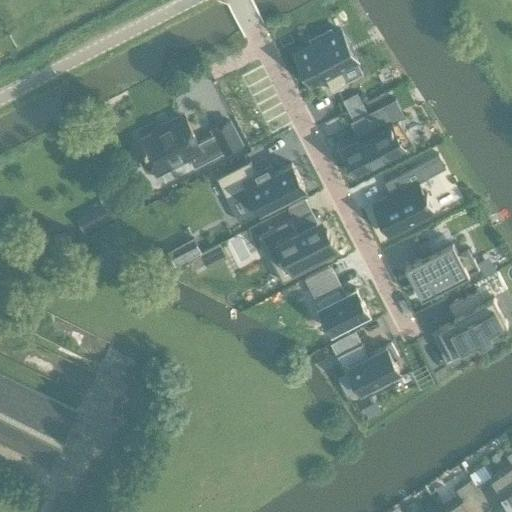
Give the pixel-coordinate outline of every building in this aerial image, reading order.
[(313,41),(296,49),(312,83),(317,81),(326,76),(333,91),(348,83),(341,69),(357,60),(349,43),(341,28),(334,31),(331,26),(318,32),(317,32),(310,36),(310,38),(312,37),(313,41)] [(357,91),(343,99),(349,109),(363,102),(357,91)] [(364,138),(345,147),(357,170),(370,163),(372,165),(414,143),(398,118),(389,123),(381,106),(385,103),(384,102),(368,110),(350,120),(351,121),(354,119),(364,138)] [(239,137),(228,116),(212,124),(214,130),(196,139),(184,116),(140,139),(148,154),(142,157),(140,162),(145,172),(149,172),(156,169),(157,172),(189,156),(192,162),(239,137)] [(251,159),(217,176),(228,197),(242,189),(254,213),(305,187),(292,162),(273,172),(269,165),(257,171),(251,159)] [(391,193),(374,202),(390,234),(434,211),(427,197),(429,196),(427,192),(425,193),(418,181),(426,177),(418,163),(385,181),(391,193)] [(293,216),(259,234),(272,259),(285,252),(296,274),(324,260),(322,256),(337,249),(327,229),(323,231),(317,220),(300,229),(293,216)] [(423,255),(406,264),(414,280),(422,297),(426,295),(463,275),(479,267),(468,246),(463,248),(459,251),(453,240),(447,243),(433,250),(427,238),(417,243),(423,255)] [(445,341),(438,345),(447,362),(449,362),(461,355),(460,352),(461,351),(493,334),(491,331),(508,322),(494,295),(505,289),(498,274),(476,285),(478,289),(462,297),(449,304),(456,319),(438,328),(445,341)] [(339,286),(316,298),(332,329),(369,311),(356,286),(343,293),(339,286)] [(362,341),(337,354),(356,391),(369,385),(372,390),(390,381),(387,376),(399,369),(394,359),(399,356),(397,352),(392,342),(388,344),(368,354),(362,341)] [(0,372),(0,439),(50,464),(76,410),(0,372)] [(511,458),(508,452),(506,453),(511,462),(492,475),(477,484),(491,505),(508,494),(511,500),(511,458)] [(480,511),(491,505),(477,484),(472,476),(456,487),(461,495),(441,509),(443,511),(480,511)]
